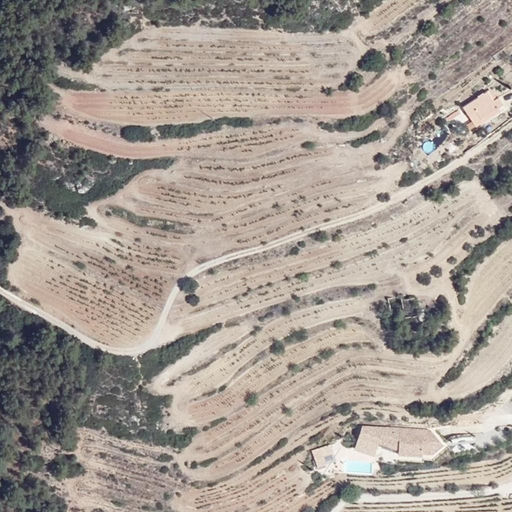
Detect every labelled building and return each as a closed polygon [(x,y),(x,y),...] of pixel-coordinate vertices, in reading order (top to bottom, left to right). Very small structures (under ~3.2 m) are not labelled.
[(502,108),(484,82),(462,102),(470,126),(502,108)] [(361,424),(354,446),(374,453),(379,435),(398,441),(397,452),(421,453),(421,450),(432,451),(443,443),(435,433),(432,435),(430,432),(431,428),(404,427),(404,437),(398,437),(392,435),(393,426),(383,426),(381,431),(361,424)] [(404,427),(393,426),(392,435),(398,437),(404,437),(404,427)] [(435,433),(443,443),(448,440),(439,428),(435,432),(433,429),(431,428),(430,432),(432,435),(435,433)] [(333,451),(330,442),(311,448),(316,465),(325,463),(322,454),(333,451)]
